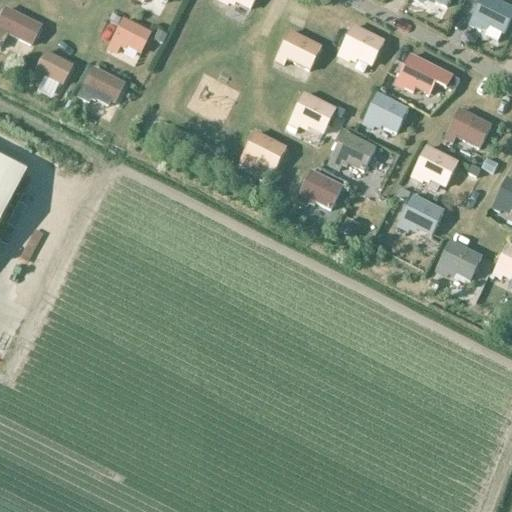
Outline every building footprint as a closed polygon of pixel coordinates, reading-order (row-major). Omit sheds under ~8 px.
[(257,0),(220,0),(218,4),(228,9),(229,6),(235,9),(236,5),(251,12),(257,0)] [(425,3),(430,5),(431,3),(447,10),(451,0),(414,0),(414,2),(423,6),(425,3)] [(511,23),(511,12),(488,0),(484,0),(470,28),(481,34),(483,31),(487,33),(489,29),(505,37),(511,23)] [(4,11),(0,18),(0,52),(8,38),(31,50),(41,31),(4,11)] [(126,49),(140,55),(149,37),(123,24),(108,54),(115,58),(119,50),(124,53),(126,49)] [(350,63),(356,66),(358,62),(372,68),(383,46),(353,30),(338,60),(349,66),(350,63)] [(275,66),(283,70),(287,63),(309,75),(321,52),(290,36),(275,66)] [(70,70),(44,57),(29,86),(37,90),(43,79),(61,89),(70,70)] [(399,82),(395,90),(403,94),(405,90),(414,95),(416,91),(430,98),(436,86),(446,91),(454,95),(463,85),(452,80),(411,58),(399,82)] [(83,100),(91,104),(95,97),(114,106),(123,88),(96,75),(83,100)] [(375,130),(381,133),(383,129),(396,136),(408,113),(378,98),(363,128),(373,133),(375,130)] [(290,129),(297,133),(301,126),(324,137),(335,114),(305,99),(290,129)] [(491,130),(461,115),(446,144),(452,147),(456,140),(479,152),(491,130)] [(252,169),(257,172),(259,168),(275,176),(287,153),(256,137),(241,167),(251,172),(252,169)] [(342,168),(346,170),(348,167),(364,175),(375,152),(345,137),(329,170),(339,175),(342,168)] [(424,184),(429,187),(431,183),(447,190),(458,168),(426,152),(412,181),(422,186),(424,184)] [(343,190),(312,175),(297,205),(308,210),(309,207),(315,210),(317,206),(331,213),(343,190)] [(511,185),(507,183),(493,212),(499,216),(500,213),(509,218),(511,214),(511,185)] [(0,222),(11,201),(0,194),(0,222)] [(409,233),(416,236),(418,232),(432,239),(443,215),(412,200),(397,231),(408,236),(409,233)] [(482,260),(451,245),(436,275),(447,281),(448,278),(464,286),(466,282),(470,284),(482,260)] [(511,250),(509,248),(493,279),(501,283),(503,280),(510,284),(511,280),(511,250)]
